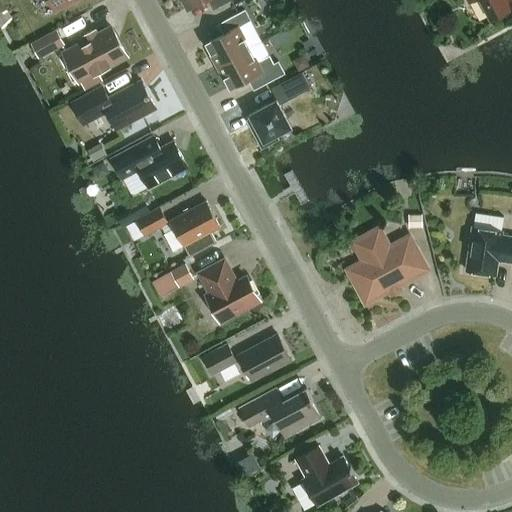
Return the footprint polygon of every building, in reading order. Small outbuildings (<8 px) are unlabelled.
[(52,0),(57,9),(72,0),(52,0)] [(472,0),(482,0),(492,17),(511,6),(511,0),(469,0),(470,1),(472,0)] [(219,65),(250,48),(239,26),(251,19),(246,9),(224,21),(229,31),(207,43),(219,65)] [(85,89),(103,79),(98,70),(128,54),(113,27),(59,56),(73,83),(80,79),(85,89)] [(41,58),(67,45),(58,30),(33,43),(41,58)] [(250,48),(219,65),(230,87),(253,75),(259,87),(286,73),(279,60),(275,63),(270,55),(258,62),(250,48)] [(309,64),(304,55),(298,58),(296,64),(300,70),(309,64)] [(280,104),(312,87),(303,71),(272,88),(278,98),(250,113),(252,117),(248,120),(263,147),(279,139),(276,134),(292,126),(280,104)] [(108,111),(118,129),(157,107),(142,79),(109,97),(103,85),(73,101),(84,123),(108,111)] [(160,147),(154,135),(112,158),(123,178),(140,169),(150,187),(188,166),(174,140),(160,147)] [(102,141),(88,148),(94,161),(108,154),(102,141)] [(106,174),(107,168),(104,162),(94,167),(99,177),(106,174)] [(176,228),(166,234),(174,251),(185,245),(191,256),(217,241),(212,231),(221,226),(207,200),(171,220),(176,228)] [(160,206),(137,219),(137,220),(145,234),(145,235),(162,226),(169,222),(168,221),(160,206)] [(423,227),(423,215),(411,215),(411,227),(423,227)] [(473,226),(467,269),(497,274),(499,260),(511,261),(511,235),(503,234),(504,230),(473,226)] [(350,269),(367,301),(427,268),(412,241),(396,249),(394,245),(390,247),(380,228),(356,241),(365,260),(350,269)] [(260,300),(247,276),(235,283),(231,275),(233,274),(225,259),(201,272),(211,292),(208,294),(222,320),(260,300)] [(180,287),(194,280),(186,264),(172,272),(180,287)] [(253,380),(292,359),(278,333),(239,354),(253,380)] [(214,375),(238,362),(228,343),(204,356),(214,375)] [(304,422),(306,425),(320,417),(312,402),(314,400),(307,388),(284,400),(277,388),(241,409),(251,427),(275,414),(285,432),(304,422)] [(359,482),(344,455),(330,463),(320,445),(296,458),(307,476),(304,478),(318,505),(359,482)]
